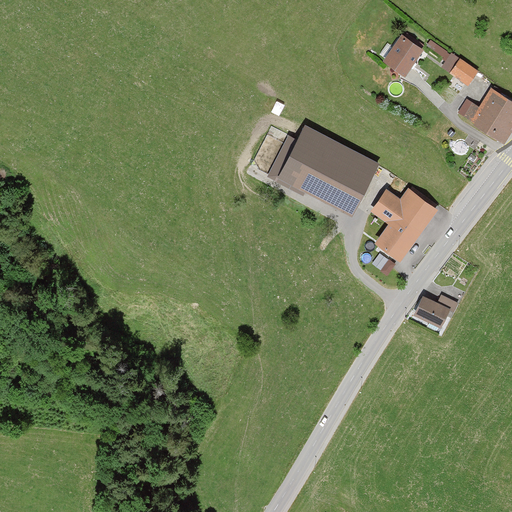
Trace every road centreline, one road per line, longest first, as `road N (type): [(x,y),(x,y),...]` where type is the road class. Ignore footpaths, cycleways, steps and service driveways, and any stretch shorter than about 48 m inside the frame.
road 1 (tertiary): [(273,511),(408,290),(511,154)]
road 2 (unknown): [(414,75),(464,124),(511,154)]
